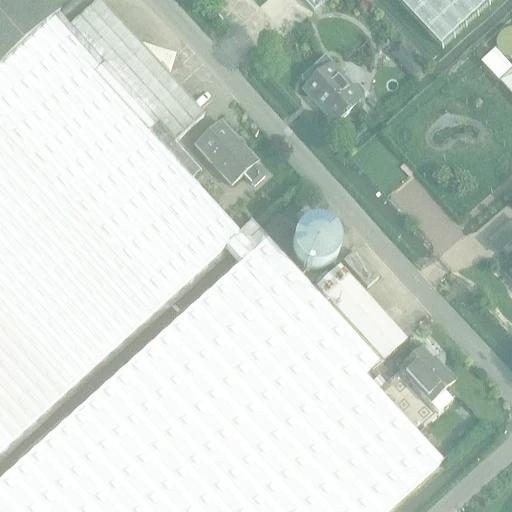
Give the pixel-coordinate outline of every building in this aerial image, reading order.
[(0,0),(0,68),(57,17),(59,15),(57,12),(45,0),(0,0)] [(328,0),(302,0),(314,13),(328,0)] [(385,0),(438,57),(499,0),(385,0)] [(0,450),(49,406),(191,276),(223,247),(238,233),(191,182),(199,176),(191,167),(172,146),(173,145),(191,129),(203,118),(193,107),(191,105),(182,95),(169,81),(174,58),(139,48),(97,2),(68,29),(60,20),(57,17),(0,68),(0,450)] [(326,58),(302,80),(309,87),(306,89),(337,123),(361,102),(344,83),(347,80),(333,65),(326,58)] [(413,59),(403,69),(413,80),(423,71),(413,59)] [(511,70),(510,72),(499,83),(511,97),(511,70)] [(230,188),(243,175),(255,188),(266,177),(254,165),(255,164),(219,126),(194,150),(230,188)] [(308,205),(296,217),(303,224),(315,213),(308,205)] [(191,308),(0,481),(0,511),(385,511),(424,476),(440,462),(364,378),(366,376),(254,252),(266,241),(263,238),(253,227),(249,223),(238,233),(223,247),(226,251),(236,262),(239,265),(191,308)] [(511,224),(489,245),(499,256),(502,252),(511,263),(502,271),(511,282),(511,224)] [(266,241),(254,252),(366,376),(407,339),(341,266),(340,265),(313,289),(268,239),(266,241)] [(342,263),(366,290),(378,279),(355,252),(342,263)] [(397,372),(428,406),(436,415),(450,402),(442,393),(453,383),(438,368),(436,370),(419,351),(397,372)] [(378,377),(371,384),(378,392),(385,385),(378,377)]
